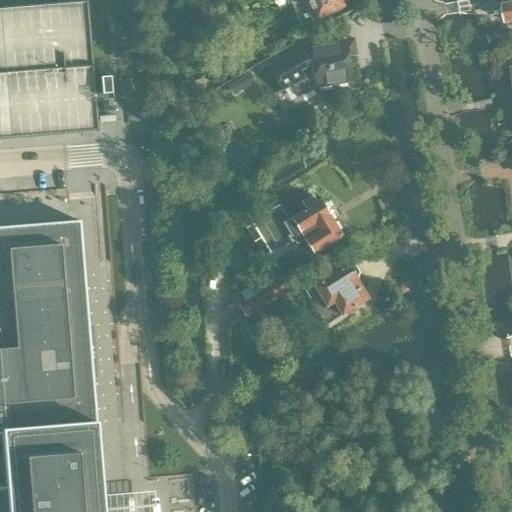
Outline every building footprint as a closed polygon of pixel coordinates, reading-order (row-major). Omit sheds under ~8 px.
[(338,0),(303,0),(292,6),(301,26),(342,7),(338,0)] [(511,21),(511,0),(502,0),(503,8),(501,10),(500,10),(502,19),(505,20),(506,23),(511,21)] [(0,140),(84,134),(97,132),(95,103),(100,102),(101,113),(113,112),(110,77),(98,78),(99,95),(94,95),(86,2),(0,8),(0,140)] [(351,82),(344,40),(301,47),(268,67),(282,90),(291,85),(298,97),(314,88),(351,82)] [(258,82),(252,71),(229,85),(235,96),(258,82)] [(279,250),(287,245),(299,264),(338,240),(339,234),(328,216),(329,210),(325,204),(319,202),(316,203),(311,195),(300,202),(305,210),(287,221),(278,207),(260,219),(260,220),(252,225),(270,254),(278,249),(279,250)] [(0,511),(155,511),(153,492),(129,494),(111,496),(102,497),(95,417),(81,220),(81,218),(0,224),(0,511)] [(354,266),(348,265),(347,265),(305,292),(326,325),(341,316),(341,317),(365,301),(366,297),(366,296),(356,281),(357,281),(357,280),(359,274),(354,266)] [(238,304),(246,317),(288,291),(280,278),(269,285),(265,278),(239,294),(243,300),(238,304)]
